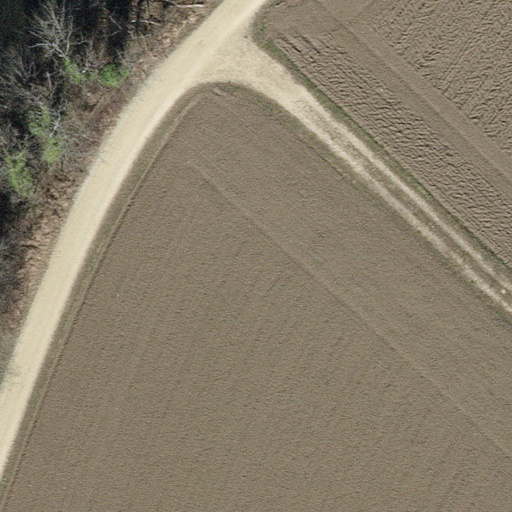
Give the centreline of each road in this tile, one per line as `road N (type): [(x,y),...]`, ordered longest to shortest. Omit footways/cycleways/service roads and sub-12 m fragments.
road 1 (track): [(258,0),(136,143),(66,278),(0,466)]
road 2 (track): [(217,42),(511,304)]
